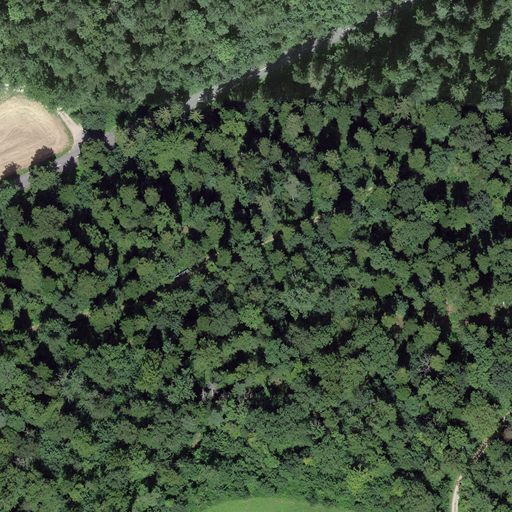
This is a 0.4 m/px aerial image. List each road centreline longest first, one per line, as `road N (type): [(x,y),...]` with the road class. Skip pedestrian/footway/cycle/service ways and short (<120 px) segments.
road 1 (track): [(511,106),(323,215),(147,297),(0,343)]
road 2 (tertiary): [(409,0),(0,195)]
